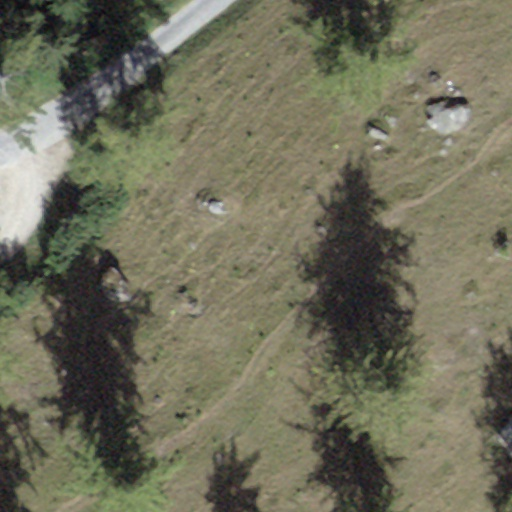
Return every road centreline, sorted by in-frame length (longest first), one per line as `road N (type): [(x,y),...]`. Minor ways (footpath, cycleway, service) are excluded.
road 1 (unclassified): [(212,0),(65,113),(0,150)]
road 2 (track): [(0,242),(22,226),(40,196),(38,153),(26,136)]
